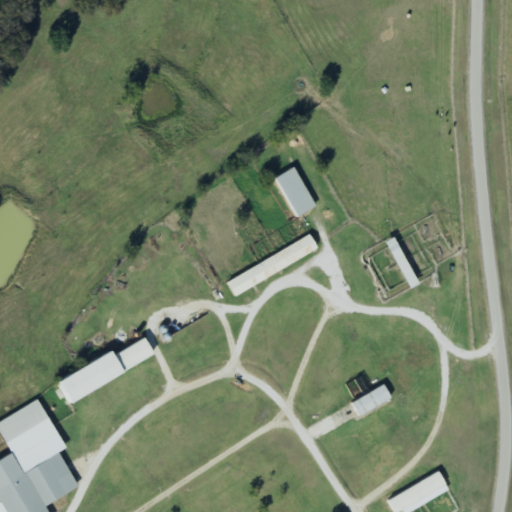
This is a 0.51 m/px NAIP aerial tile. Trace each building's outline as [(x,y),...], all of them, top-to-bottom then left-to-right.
[(314,209),(293,169),(274,179),(295,219),(314,209)] [(225,282),(233,296),(317,254),(310,239),(225,282)] [(415,283),(392,240),(384,244),(407,287),(415,283)] [(152,358),(143,340),(110,358),(108,354),(55,382),(67,404),(152,358)] [(351,406),(359,419),(389,399),(381,386),(351,406)] [(0,460),(0,508),(1,511),(45,511),(43,507),(76,490),(57,453),(62,451),(38,402),(0,421),(0,437),(9,456),(0,460)] [(409,511),(446,492),(437,474),(386,501),(392,511),(409,511)]
